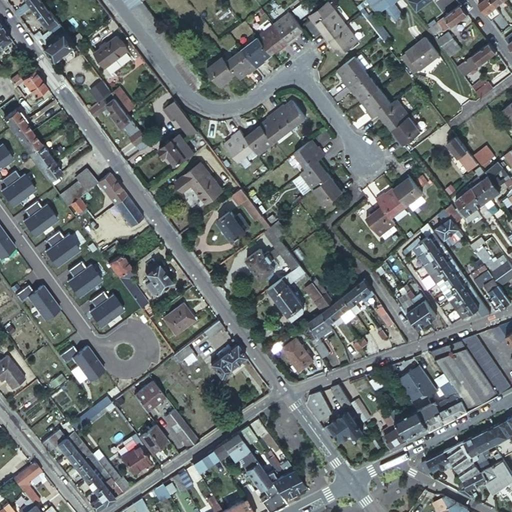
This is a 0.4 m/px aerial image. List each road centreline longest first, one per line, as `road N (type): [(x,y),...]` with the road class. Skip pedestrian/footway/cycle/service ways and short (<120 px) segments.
road 1 (residential): [(420,345),(325,226),(355,203),(365,165),(360,146),(311,83),(285,77),(248,103),(201,103),(182,92),(111,0)]
road 2 (secondary): [(285,394),(0,9)]
road 3 (residential): [(285,394),(105,511)]
road 4 (residential): [(0,213),(93,344),(106,348)]
road 5 (residential): [(285,394),(420,345)]
road 6 (residential): [(511,398),(390,462)]
road 7 (residential): [(86,511),(0,409)]
road 8 (residential): [(511,78),(415,153)]
